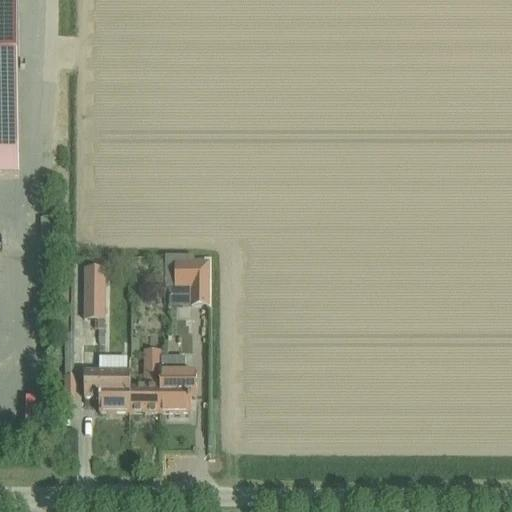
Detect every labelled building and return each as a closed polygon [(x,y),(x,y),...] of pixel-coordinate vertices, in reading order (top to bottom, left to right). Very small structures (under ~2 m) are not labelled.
[(22,0),(0,0),(0,153),(24,153),(22,0)] [(210,270),(174,269),(174,297),(190,297),(189,315),(210,315),(210,270)] [(104,273),(84,274),(84,327),(98,327),(97,348),(104,348),(104,273)] [(160,391),(160,376),(160,355),(144,355),(144,391),(130,391),(129,417),(160,417),(160,391)] [(130,391),(130,376),(84,376),(84,402),(99,402),(99,416),(129,417),(130,391)] [(160,391),(160,417),(190,417),(190,393),(196,393),(196,376),(160,376),(160,391)]
